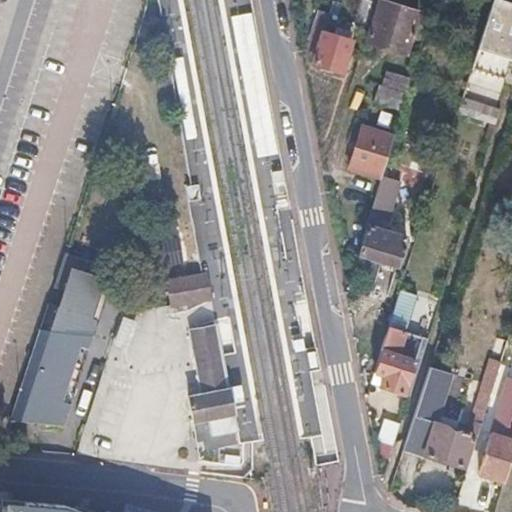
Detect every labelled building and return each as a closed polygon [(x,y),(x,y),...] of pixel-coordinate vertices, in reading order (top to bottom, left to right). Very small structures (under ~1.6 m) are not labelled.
[(416,12),(377,0),(376,0),(364,40),(403,53),(416,12)] [(511,0),(490,0),(456,111),(478,118),(483,100),(496,104),(511,53),(511,0)] [(322,10),(315,7),(300,53),(312,57),(309,63),(337,72),(348,39),(340,37),(343,28),(333,25),(330,33),(320,30),(324,17),(320,16),(322,10)] [(407,73),(387,67),(383,79),(403,86),(407,73)] [(402,90),(382,83),(376,99),(397,106),(402,90)] [(391,133),(360,124),(347,165),(378,175),(391,133)] [(390,179),(378,175),(366,213),(379,217),(390,179)] [(186,187),(188,202),(195,200),(201,199),(199,185),(190,186),(186,187)] [(404,237),(363,223),(354,252),(394,265),(404,237)] [(67,251),(11,418),(63,423),(114,268),(67,251)] [(204,274),(168,281),(170,293),(172,306),(209,299),(204,274)] [(397,291),(369,378),(380,381),(378,387),(407,396),(425,339),(402,331),(413,296),(397,291)] [(220,355),(214,323),(186,328),(191,354),(196,384),(198,393),(183,396),(188,420),(189,423),(203,420),(206,437),(237,432),(231,400),(229,389),(229,388),(226,388),(220,355)] [(506,341),(494,338),(476,394),(488,398),(500,361),(506,341)] [(298,340),(293,341),(295,351),(300,350),(305,349),(303,340),(298,340)] [(511,367),(511,364),(500,361),(488,398),(501,402),(511,367)] [(449,368),(429,362),(402,447),(431,457),(460,466),(470,435),(463,433),(432,423),(449,368)] [(234,388),(229,389),(231,400),(236,399),(241,398),(239,388),(234,388)] [(488,398),(476,394),(463,433),(470,435),(476,437),(488,398)] [(511,409),(504,437),(491,433),(479,475),(491,478),(503,482),(511,453),(511,409)] [(386,462),(397,426),(386,422),(377,449),(379,460),(386,462)] [(0,511),(107,511),(103,511),(102,511),(84,511),(82,511),(59,504),(0,498),(0,511)]
